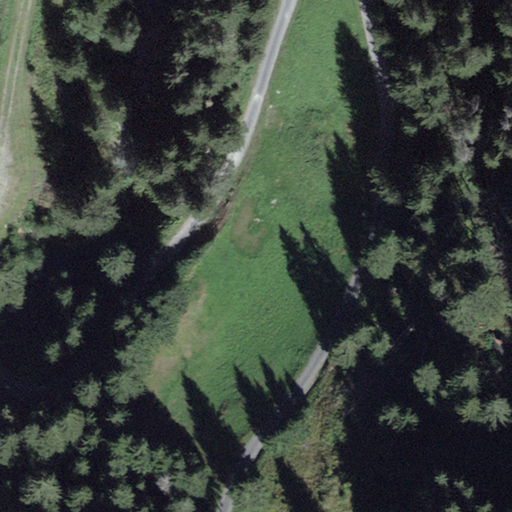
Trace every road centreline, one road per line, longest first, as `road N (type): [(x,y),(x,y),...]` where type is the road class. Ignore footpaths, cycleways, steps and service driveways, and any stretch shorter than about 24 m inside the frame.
road 1 (unclassified): [(220,511),(236,473),(324,357),(383,240),(396,183),(371,0)]
road 2 (unclassified): [(291,0),(225,200),(185,246),(21,385),(0,367)]
road 3 (track): [(31,0),(0,195)]
